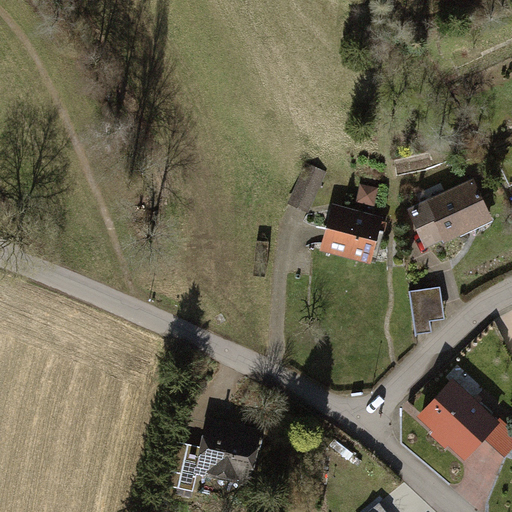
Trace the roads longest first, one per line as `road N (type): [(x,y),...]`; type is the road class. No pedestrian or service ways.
road 1 (unclassified): [(365,422),(0,253)]
road 2 (unclassified): [(365,422),(431,351),(511,290)]
road 3 (residential): [(365,422),(467,511)]
